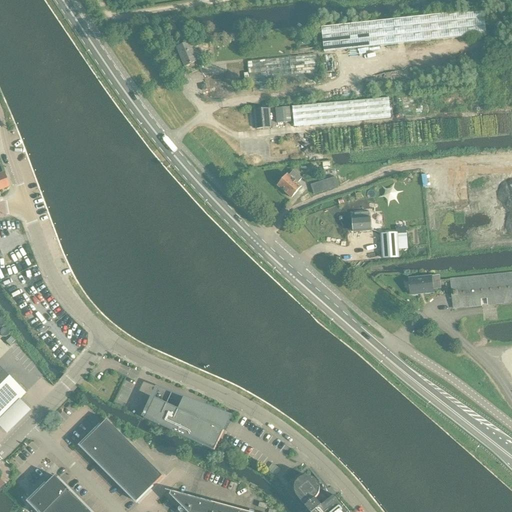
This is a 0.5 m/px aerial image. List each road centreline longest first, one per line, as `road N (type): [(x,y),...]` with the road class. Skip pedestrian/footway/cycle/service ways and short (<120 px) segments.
road 1 (primary): [(384,356),(217,209),(62,0)]
road 2 (residential): [(365,511),(291,434),(106,336)]
road 3 (primary): [(511,458),(384,356)]
road 4 (residential): [(106,336),(48,267),(25,205)]
road 5 (unclassified): [(511,426),(396,343)]
road 6 (unclassified): [(29,423),(118,511)]
road 7 (track): [(391,122),(511,111)]
